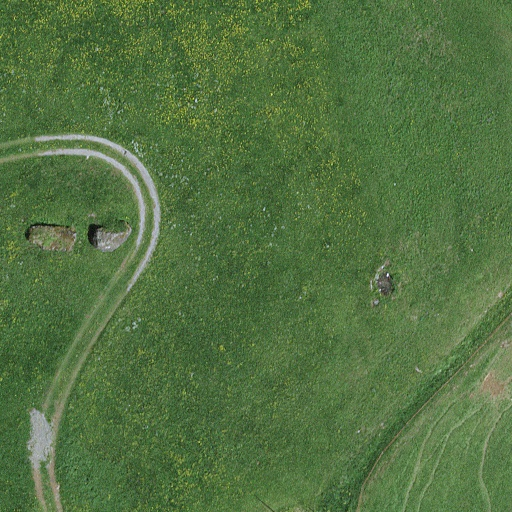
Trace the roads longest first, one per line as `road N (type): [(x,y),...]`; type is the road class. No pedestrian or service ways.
road 1 (track): [(0,159),(65,145),(109,153),(135,168),(155,221),(148,252),(72,367),(54,411),(54,511)]
road 2 (track): [(328,511),(363,455),(511,301)]
